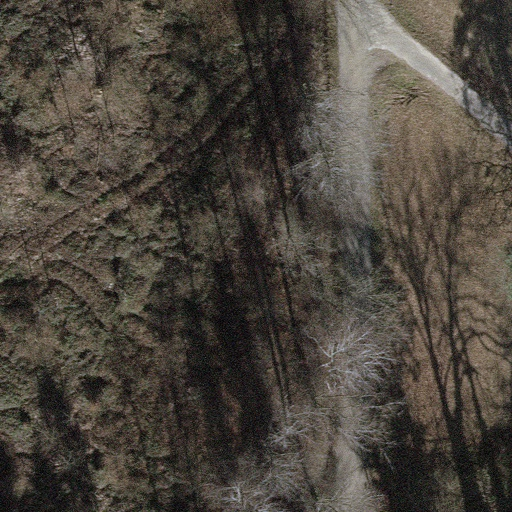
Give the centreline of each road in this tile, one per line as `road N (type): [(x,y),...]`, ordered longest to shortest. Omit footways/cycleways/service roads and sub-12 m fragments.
road 1 (track): [(345,3),(353,377),(341,511)]
road 2 (track): [(511,148),(345,3)]
